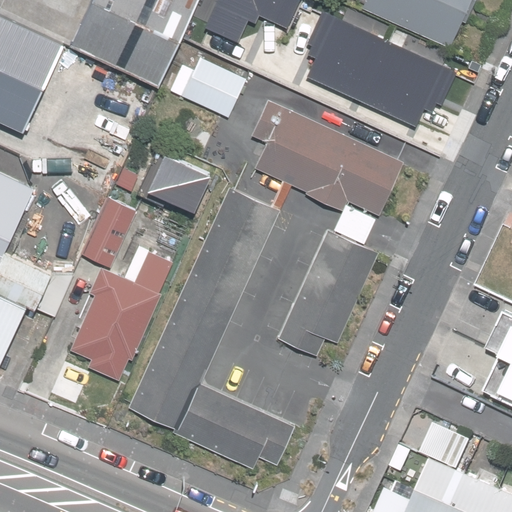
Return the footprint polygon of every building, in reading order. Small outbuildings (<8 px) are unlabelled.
[(163,87),(203,0),(98,0),(77,47),(163,87)] [(280,2),(275,0),(215,0),(196,43),(251,67),(280,2)] [(470,0),(356,0),(352,10),(449,51),(470,0)] [(0,18),(0,124),(23,135),(64,48),(0,18)] [(409,81),(401,78),(408,62),(358,39),(350,56),(333,49),(322,74),(338,81),(332,94),(383,118),(392,97),(400,101),(409,81)] [(180,69),(170,92),(220,115),(229,119),(247,80),(201,58),(195,71),(182,65),(180,69)] [(403,163),(268,101),(252,136),(267,143),(255,169),(307,193),(306,194),(343,211),(346,206),(348,207),(350,203),(379,216),(403,163)] [(35,191),(0,173),(0,263),(5,254),(35,191)] [(281,211),(230,187),(128,408),(175,430),(173,434),(251,469),(257,455),(276,464),(292,427),(201,385),(281,211)] [(136,209),(102,195),(76,256),(110,270),(136,209)] [(346,206),(343,211),(339,220),(334,231),(364,245),(369,234),(376,220),(348,207),(346,206)] [(379,253),(328,230),(279,339),(316,356),(324,339),(338,345),(379,253)] [(76,368),(117,385),(169,259),(137,246),(123,279),(95,267),(61,350),(81,358),(76,368)] [(5,254),(0,263),(0,295),(27,308),(56,321),(75,275),(53,275),(5,254)] [(0,295),(0,366),(27,308),(0,295)] [(476,394),(511,408),(511,313),(496,307),(476,356),(489,361),(476,394)] [(511,511),(511,491),(429,455),(403,511),(511,511)]
